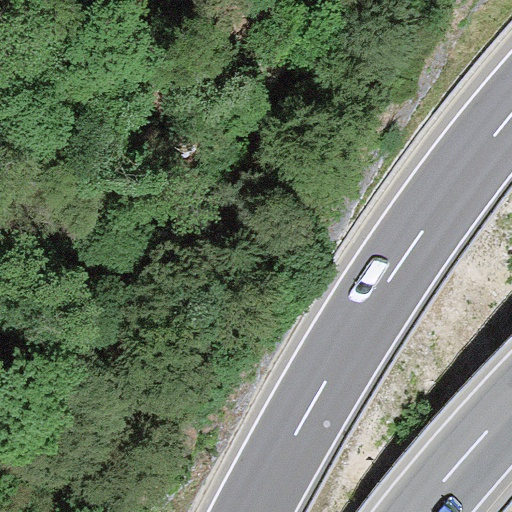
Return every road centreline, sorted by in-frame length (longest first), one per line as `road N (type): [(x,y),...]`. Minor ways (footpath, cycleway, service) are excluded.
road 1 (motorway): [(511,113),(443,197),(253,511)]
road 2 (motorway): [(419,511),(511,408)]
